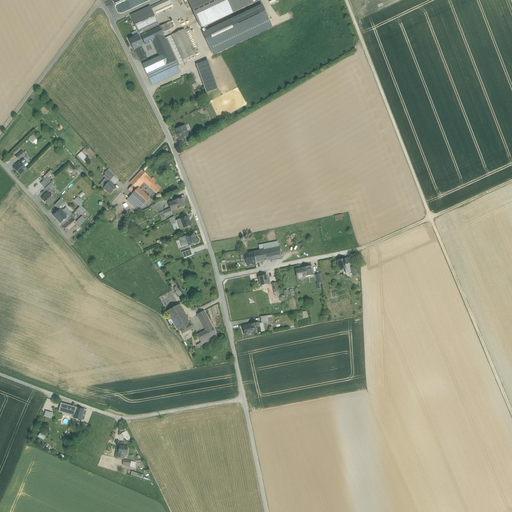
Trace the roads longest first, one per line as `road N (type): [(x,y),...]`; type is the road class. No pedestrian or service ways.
road 1 (track): [(345,0),(511,411)]
road 2 (unclassified): [(0,374),(115,417),(243,399)]
road 3 (track): [(356,249),(511,180)]
road 4 (unclassified): [(0,133),(101,1)]
road 5 (unclassified): [(169,139),(101,1)]
road 6 (unclassified): [(218,278),(169,139)]
road 7 (unclassified): [(218,278),(356,249)]
road 8 (unclassified): [(243,399),(218,278)]
